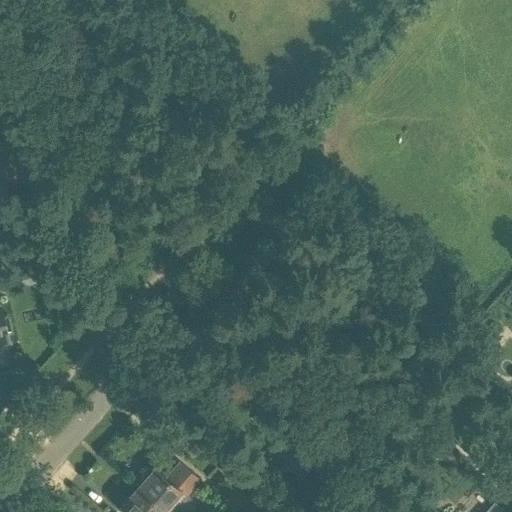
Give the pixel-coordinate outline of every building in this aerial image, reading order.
[(0,344),(9,342),(7,331),(12,330),(8,313),(3,314),(0,303),(0,344)] [(159,506),(164,509),(164,510),(166,511),(175,511),(188,498),(185,495),(198,480),(179,463),(166,477),(154,466),(137,486),(159,506)] [(264,511),(278,511),(297,492),(276,472),(269,480),(266,477),(248,496),(264,511)] [(215,486),(240,509),(250,499),(225,476),(215,486)] [(166,511),(164,510),(164,509),(159,506),(137,486),(120,505),(127,511),(166,511)]
